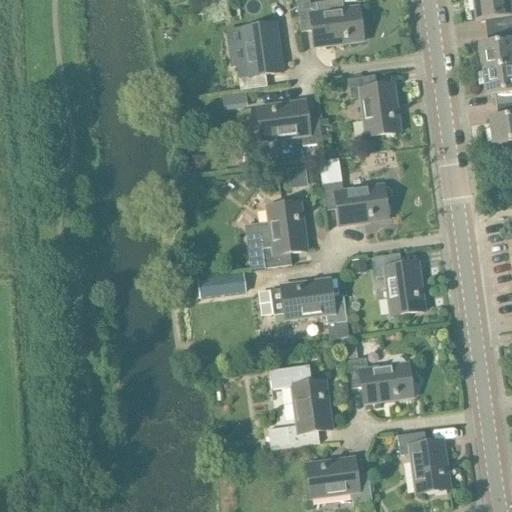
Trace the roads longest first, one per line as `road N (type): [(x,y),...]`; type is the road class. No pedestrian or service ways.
road 1 (tertiary): [(496,504),(427,0)]
road 2 (unknown): [(483,397),(352,430),(342,453)]
road 3 (unknown): [(459,220),(345,238),(321,264)]
road 4 (unknown): [(433,40),(308,58)]
